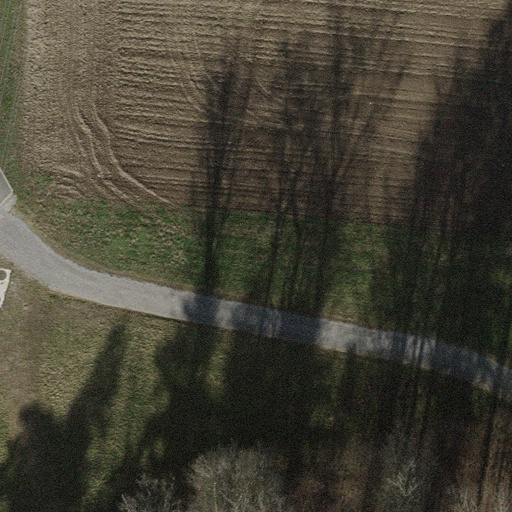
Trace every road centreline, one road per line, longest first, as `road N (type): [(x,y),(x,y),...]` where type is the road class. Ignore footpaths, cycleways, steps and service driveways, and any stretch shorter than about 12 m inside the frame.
road 1 (track): [(511,407),(30,267),(0,222)]
road 2 (track): [(30,267),(10,359),(4,511)]
